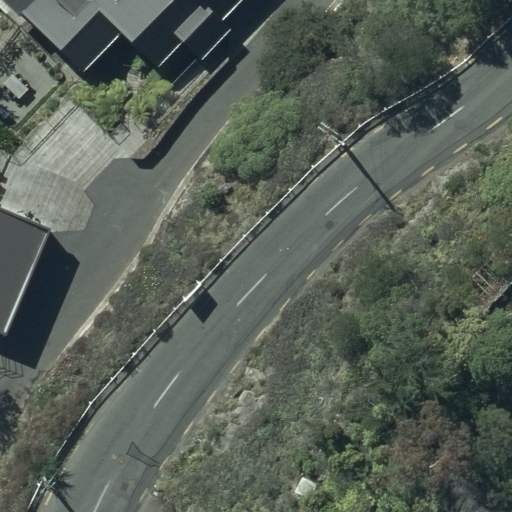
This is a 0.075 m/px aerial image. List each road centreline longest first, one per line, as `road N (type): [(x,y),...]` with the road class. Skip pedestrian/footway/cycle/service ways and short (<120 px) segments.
road 1 (tertiary): [(93,511),(157,402),(239,302),(342,196),(511,62)]
road 2 (residential): [(323,0),(208,122),(59,315),(0,414)]
road 3 (unknown): [(342,196),(310,16)]
